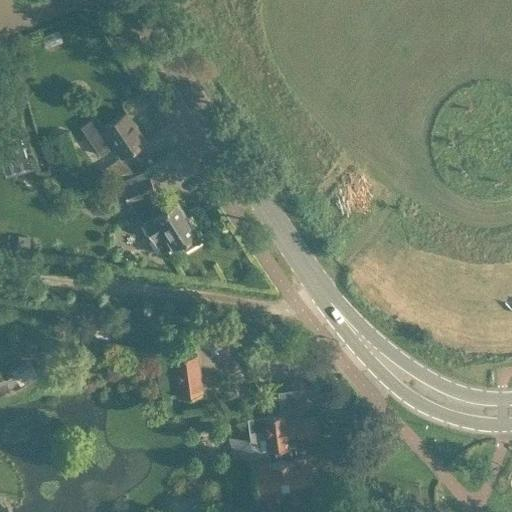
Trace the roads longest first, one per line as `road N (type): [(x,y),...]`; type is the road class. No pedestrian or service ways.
road 1 (tertiary): [(129,0),(321,290)]
road 2 (track): [(0,271),(303,310)]
road 3 (tertiary): [(321,290),(334,321),(398,391),(437,413),(511,425)]
road 4 (tertiary): [(511,400),(453,391),(421,375),(321,290)]
